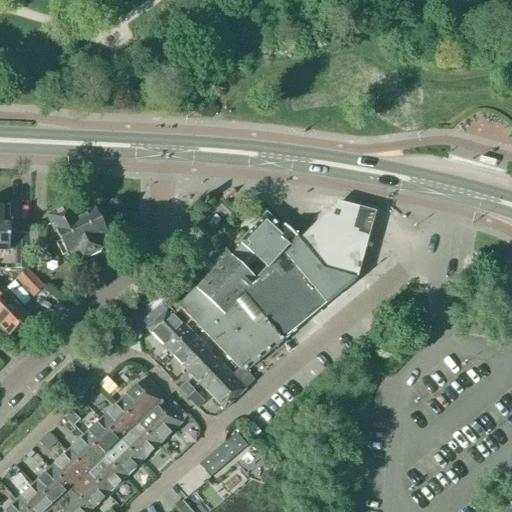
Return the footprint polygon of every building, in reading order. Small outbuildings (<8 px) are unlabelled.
[(9,215),(10,205),(0,204),(0,252),(9,252),(11,221),(8,221),(8,215),(9,215)] [(336,205),(297,244),(320,272),(351,282),(374,215),(336,205)] [(109,239),(93,207),(73,217),(69,209),(50,218),(49,217),(47,218),(50,226),(52,225),(62,246),(58,248),(62,257),(67,255),(69,259),(80,253),(84,262),(102,253),(98,245),(109,239)] [(285,227),(282,230),(266,215),(196,291),(180,307),(180,309),(240,372),(246,372),(356,281),(324,271),(303,246),(297,239),(285,227)] [(30,253),(47,252),(46,229),(29,229),(30,253)] [(28,270),(29,234),(15,234),(14,270),(28,270)] [(34,298),(44,289),(26,271),(17,280),(34,298)] [(0,326),(9,337),(29,318),(0,287),(0,326)] [(169,354),(191,333),(168,310),(160,317),(155,311),(142,323),(148,329),(146,330),(169,354)] [(185,371),(207,350),(191,333),(169,354),(185,371)] [(201,387),(223,367),(207,350),(185,371),(201,387)] [(223,367),(201,387),(224,411),(246,391),(223,367)] [(138,427),(161,403),(152,393),(156,390),(148,381),(144,385),(141,382),(117,405),(138,427)] [(188,400),(194,394),(187,387),(181,392),(188,400)] [(194,394),(188,400),(195,407),(201,402),(194,394)] [(138,427),(158,448),(181,425),(180,424),(186,418),(173,404),(167,410),(161,403),(138,427)] [(121,443),(138,427),(117,405),(100,421),(121,443)] [(73,426),(80,421),(71,412),(65,418),(73,426)] [(104,459),(121,443),(100,421),(84,437),(104,459)] [(141,464),(158,448),(138,427),(121,443),(141,464)] [(56,443),(49,435),(41,442),(48,450),(56,443)] [(87,475),(104,459),(84,437),(67,454),(87,475)] [(124,480),(141,464),(121,443),(104,459),(124,480)] [(71,491),(87,475),(67,454),(50,470),(71,491)] [(267,478),(271,466),(248,458),(244,470),(267,478)] [(107,496),(124,480),(104,459),(87,475),(107,496)] [(15,467),(8,473),(12,478),(19,472),(15,467)] [(55,507),(71,491),(50,470),(34,485),(55,507)] [(91,511),(107,496),(87,475),(71,491),(91,511)] [(212,493),(221,484),(213,476),(205,484),(212,493)] [(27,511),(49,511),(55,507),(34,485),(17,502),(27,511)] [(59,511),(90,511),(91,511),(71,491),(55,507),(59,511)] [(27,511),(17,502),(6,511),(27,511)]
